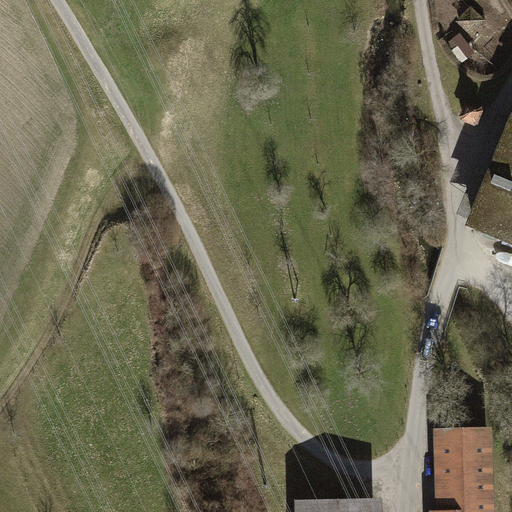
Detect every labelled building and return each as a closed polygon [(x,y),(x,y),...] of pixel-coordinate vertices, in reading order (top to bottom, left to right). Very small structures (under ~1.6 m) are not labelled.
[(471,7),(456,23),(472,37),(486,21),(471,7)] [(466,103),(459,121),(478,128),(485,110),(466,103)] [(511,136),(473,228),(511,243),(511,136)] [(495,511),(493,431),(434,432),(436,511),(495,511)] [(383,511),(383,502),(295,504),(295,511),(383,511)]
